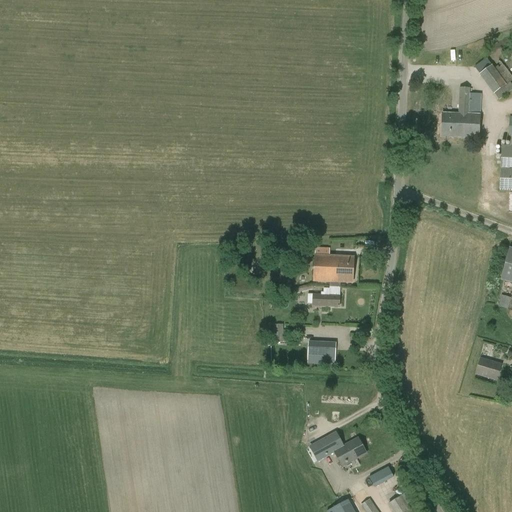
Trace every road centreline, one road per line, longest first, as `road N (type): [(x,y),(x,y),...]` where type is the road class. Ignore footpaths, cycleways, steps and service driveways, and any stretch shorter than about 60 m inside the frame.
road 1 (unclassified): [(438,511),(387,409),(379,364),(408,0)]
road 2 (unknown): [(404,75),(480,85),(488,95),(489,136)]
road 3 (unknown): [(398,190),(511,229)]
